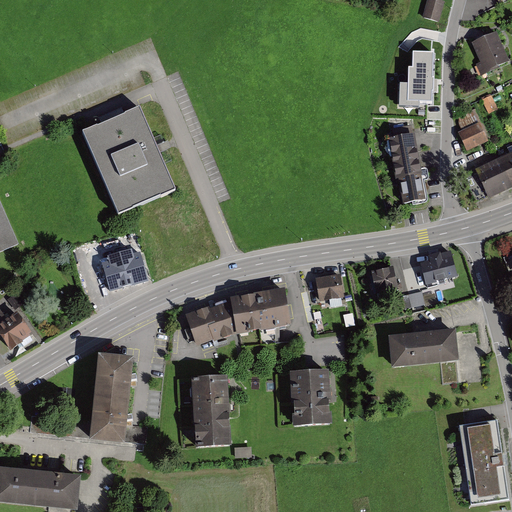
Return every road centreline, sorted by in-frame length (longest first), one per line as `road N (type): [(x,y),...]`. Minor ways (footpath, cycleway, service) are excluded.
road 1 (secondary): [(464,229),(199,281),(0,385)]
road 2 (residential): [(460,0),(448,63),(447,175),(464,229)]
road 3 (residential): [(464,229),(511,396)]
